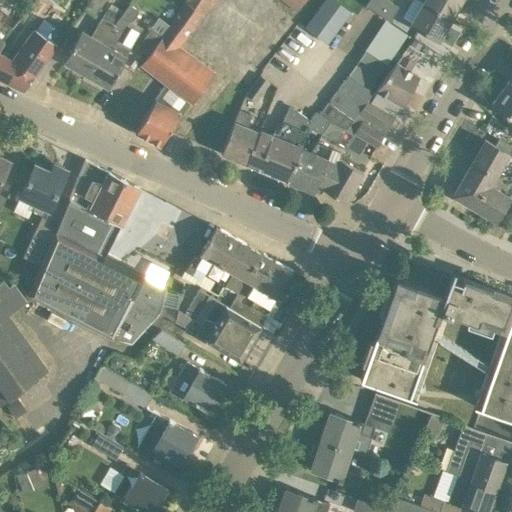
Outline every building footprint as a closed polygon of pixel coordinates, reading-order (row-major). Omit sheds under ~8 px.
[(0,40),(0,39),(10,27),(2,22),(6,16),(0,11),(0,4),(2,0),(0,0),(0,1),(0,44),(2,42),(0,40)] [(105,0),(90,0),(85,8),(94,15),(105,0)] [(166,84),(155,99),(153,99),(134,131),(158,145),(178,113),(182,115),(192,103),(191,102),(212,74),(176,48),(211,0),(187,0),(161,35),(147,55),(139,65),(166,84)] [(279,0),(296,13),(306,0),(279,0)] [(319,0),(300,25),(313,35),(341,0),(319,0)] [(398,7),(385,0),(369,0),(366,5),(390,22),(398,7)] [(449,19),(459,0),(414,0),(422,4),(449,19)] [(436,41),(449,19),(422,4),(410,25),(436,41)] [(141,27),(131,22),(138,11),(128,5),(119,16),(112,25),(83,75),(106,87),(123,57),(124,58),(129,50),(141,27)] [(107,8),(101,19),(100,18),(89,38),(78,32),(61,62),(83,75),(112,25),(119,16),(107,8)] [(357,17),(351,13),(345,21),(351,25),(357,17)] [(54,45),(62,33),(42,19),(34,30),(12,61),(0,55),(0,78),(23,90),(54,45)] [(147,55),(161,35),(152,28),(137,48),(147,55)] [(421,44),(412,40),(409,46),(417,50),(421,44)] [(244,164),(255,169),(287,182),(301,148),(309,153),(321,135),(329,123),(345,132),(365,104),(372,94),(368,91),(386,65),(365,51),(321,112),(320,111),(318,114),(315,112),(309,121),(292,109),(287,110),(282,121),(275,137),(259,130),(258,133),(244,164)] [(401,56),(375,91),(400,105),(415,78),(405,73),(412,62),(401,56)] [(245,95),(255,103),(269,83),(259,76),(245,95)] [(511,86),(506,83),(490,105),(511,121),(511,86)] [(364,124),(384,136),(393,120),(365,104),(345,132),(354,136),(355,135),(359,124),(364,124)] [(232,123),(219,153),(244,164),(258,133),(246,129),(251,116),(238,111),(233,123),(232,123)] [(301,148),(287,182),(315,193),(322,169),(331,173),(343,156),(347,149),(354,137),(354,136),(345,132),(329,123),(321,135),(309,153),(301,148)] [(354,136),(354,137),(355,135),(378,148),(384,136),(364,124),(359,124),(355,135),(354,136)] [(467,168),(490,181),(505,154),(482,140),(467,168)] [(344,155),(347,149),(343,156),(331,173),(322,169),(315,193),(316,192),(322,195),(324,190),(346,202),(366,168),(344,155)] [(139,187),(85,161),(75,184),(87,189),(79,205),(120,225),(139,187)] [(30,211),(43,217),(51,200),(64,170),(52,164),(49,172),(32,164),(18,197),(32,203),(30,211)] [(452,196),(473,208),(486,186),(487,187),(490,181),(467,168),(452,196)] [(177,310),(177,309),(161,305),(165,288),(104,257),(120,225),(79,205),(87,189),(75,184),(66,206),(53,237),(39,266),(27,296),(112,340),(131,345),(159,312),(174,322),(177,310)] [(486,186),(473,208),(494,221),(507,198),(487,187),(486,186)] [(194,285),(200,273),(223,286),(247,244),(215,226),(197,257),(192,254),(184,269),(186,270),(181,278),(194,285)] [(53,237),(35,229),(21,258),(39,266),(53,237)] [(223,286),(217,296),(224,285),(237,292),(228,308),(258,325),(265,314),(276,294),(277,295),(291,269),(247,244),(223,286)] [(413,390),(439,314),(440,312),(450,315),(450,313),(478,322),(484,304),(507,312),(511,296),(460,278),(460,280),(439,272),(432,292),(394,279),(364,375),(419,393),(419,392),(413,390)] [(0,404),(36,379),(47,371),(6,315),(25,301),(13,285),(7,290),(1,282),(0,282),(0,404)] [(194,320),(208,296),(198,290),(184,314),(181,312),(177,310),(194,320)] [(204,340),(216,346),(238,359),(258,325),(228,308),(208,296),(194,320),(201,325),(195,335),(204,340)] [(185,329),(188,330),(194,320),(177,310),(174,322),(185,329)] [(511,315),(480,407),(474,405),(473,406),(511,419),(511,315)] [(184,344),(160,330),(150,341),(177,356),(184,344)] [(114,367),(118,365),(119,360),(115,357),(110,359),(110,364),(114,367)] [(182,399),(184,397),(210,412),(225,385),(202,372),(203,370),(198,367),(197,368),(186,362),(169,392),(182,399)] [(145,408),(153,395),(101,365),(94,378),(145,408)] [(374,394),(363,424),(377,428),(389,432),(399,403),(374,394)] [(14,417),(25,410),(16,398),(6,405),(14,417)] [(179,462),(195,436),(171,422),(172,420),(169,418),(167,420),(155,413),(150,421),(153,423),(149,429),(159,435),(152,447),(179,462)] [(319,442),(348,452),(349,451),(367,457),(377,428),(363,424),(359,422),(359,420),(354,418),(352,421),(329,413),(319,442)] [(436,433),(441,420),(430,415),(424,428),(436,433)] [(112,439),(118,438),(120,433),(119,428),(114,425),(109,427),(106,431),(108,437),(112,439)] [(456,476),(493,490),(503,462),(481,454),(487,435),(462,426),(457,440),(468,444),(456,476)] [(115,460),(123,447),(98,433),(91,446),(115,460)] [(0,444),(4,442),(7,446),(9,445),(10,445),(14,442),(8,434),(2,438),(0,435),(0,444)] [(348,452),(319,442),(310,470),(335,478),(335,481),(340,483),(341,481),(353,485),(357,476),(342,471),(348,452)] [(113,492),(123,498),(122,499),(144,511),(150,511),(165,488),(141,474),(142,472),(138,469),(137,471),(125,464),(121,473),(124,475),(113,492)] [(15,478),(21,491),(43,482),(37,469),(15,478)] [(484,511),(493,490),(456,476),(447,503),(469,511),(484,511)] [(95,511),(101,503),(78,490),(70,503),(69,505),(73,511),(95,511)] [(276,511),(325,511),(328,505),(314,500),(315,499),(310,497),(309,498),(284,490),(276,511)] [(432,511),(433,511),(435,511),(439,511),(443,502),(423,495),(419,507),(432,511)] [(432,511),(419,507),(390,497),(382,511),(432,511)] [(352,511),(380,511),(382,508),(356,500),(351,511),(352,511)]
